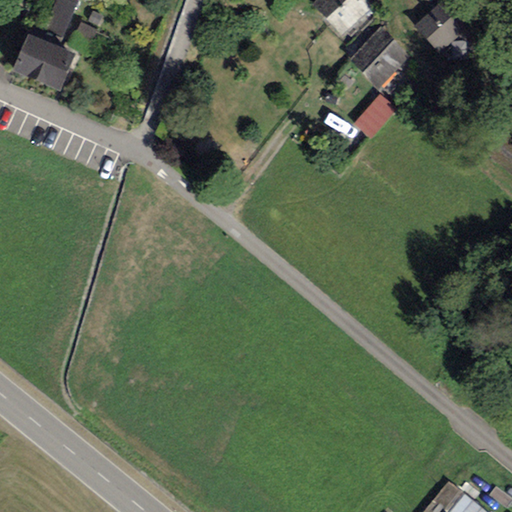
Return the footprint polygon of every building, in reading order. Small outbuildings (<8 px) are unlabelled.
[(79,0),(54,0),(42,30),(62,39),(79,0)] [(366,0),(316,0),(312,4),(342,37),(371,11),(363,3),(366,0)] [(447,0),(442,0),(415,27),(440,52),(470,22),(447,0)] [(103,16),(93,11),(86,25),(81,22),(74,36),(92,45),(98,32),(95,30),(103,16)] [(411,56),(380,28),(348,62),(378,90),(411,56)] [(75,55),(27,34),(11,70),(59,91),(75,55)] [(374,138),(401,109),(383,93),(357,122),(374,138)] [(511,142),(507,139),(492,156),(511,173),(511,142)] [(483,511),(448,482),(423,511),(483,511)]
